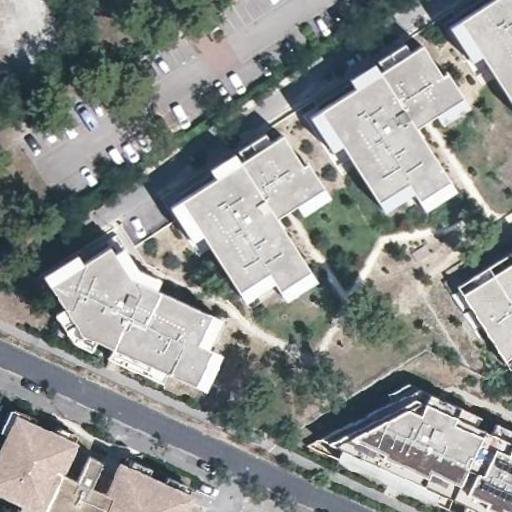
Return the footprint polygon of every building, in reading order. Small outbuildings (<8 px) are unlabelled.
[(511,0),(455,0),(150,189),(0,283),(0,299),(89,368),(201,406),(511,219),(511,0)] [(507,263),(458,293),(504,371),(511,365),(511,242),(510,244),(507,263)] [(511,511),(511,431),(415,387),(307,444),(450,511),(511,511)] [(17,421),(0,457),(0,498),(31,511),(185,511),(191,500),(119,468),(113,483),(105,498),(91,491),(98,476),(103,466),(96,463),(87,460),(83,469),(77,485),(61,478),(68,462),(75,447),(17,421)] [(61,478),(77,485),(83,469),(68,462),(61,478)] [(91,491),(105,498),(113,483),(98,476),(91,491)]
